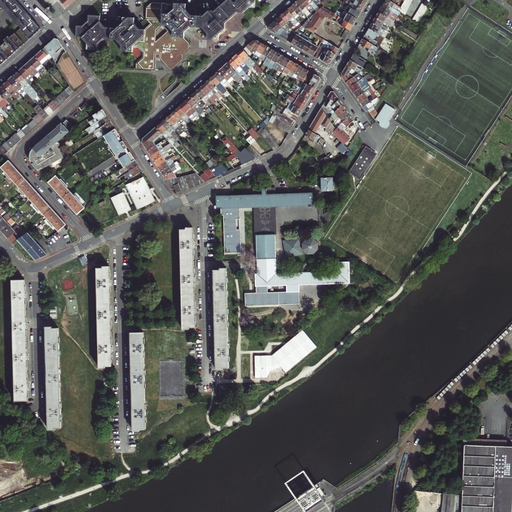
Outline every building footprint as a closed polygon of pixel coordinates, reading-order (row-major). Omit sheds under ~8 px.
[(21,28),(30,39),(41,29),(38,26),(15,0),(0,0),(0,4),(5,10),(21,28)] [(75,0),(59,0),(66,8),(75,0)] [(145,36),(133,46),(139,46),(144,52),(143,58),(139,62),(138,63),(138,64),(143,69),(151,70),(155,70),(156,53),(159,53),(161,53),(161,59),(171,71),(178,65),(183,60),(183,55),(189,50),(190,43),(184,37),(185,34),(185,32),(191,27),(197,27),(202,27),(207,33),(207,39),(213,39),(219,40),(219,34),(223,31),(225,29),(223,25),(241,10),(243,13),(249,7),(255,8),(255,0),(226,0),(227,0),(214,12),(212,14),(209,11),(203,16),(197,16),(191,15),(192,10),(186,4),(152,2),(146,7),(145,18),(151,24),(145,30),(145,36)] [(298,0),(297,1),(295,3),(304,13),(307,10),(298,0)] [(298,0),(307,10),(308,10),(312,7),(311,6),(305,0),(298,0)] [(362,11),(363,10),(346,0),(342,0),(341,2),(348,6),(360,13),(362,11)] [(364,6),(365,5),(356,0),(346,0),(363,10),(364,6)] [(397,4),(389,0),(386,0),(384,3),(400,12),(402,7),(397,4)] [(400,12),(406,15),(413,0),(405,0),(405,2),(402,7),(400,12)] [(293,4),(291,7),(299,15),(300,17),(304,13),(295,3),(293,4)] [(317,5),(315,3),(311,6),(312,7),(316,12),(318,11),(326,16),(332,20),(333,18),(335,14),(323,7),(320,9),(317,6),(317,5)] [(400,12),(384,3),(383,5),(382,7),(401,18),(403,19),(406,15),(400,12)] [(422,4),(413,20),(419,23),(428,7),(422,4)] [(359,15),(360,13),(348,6),(345,11),(357,19),(359,15)] [(289,8),(287,10),(295,18),(299,15),(291,7),(289,8)] [(401,18),(382,7),(381,9),(379,12),(393,20),(395,17),(399,20),(401,18)] [(286,11),(284,13),(294,25),(296,27),(298,29),(299,28),(298,27),(301,25),(300,24),(295,18),(287,10),(286,11)] [(305,22),(302,26),(301,26),(312,33),(314,34),(319,26),(326,16),(318,11),(316,12),(313,16),(309,19),(305,22)] [(356,21),(357,19),(345,11),(344,11),(342,14),(337,11),(335,14),(339,16),(353,25),(356,21)] [(393,20),(379,12),(377,15),(376,17),(384,23),(391,27),(394,21),(393,20)] [(282,15),(280,17),(291,28),(294,25),(284,13),(282,15)] [(352,27),(353,25),(339,16),(335,14),(333,18),(337,20),(335,22),(347,29),(350,31),(352,27)] [(105,39),(111,39),(112,28),(105,27),(100,22),(101,16),(89,15),(88,21),(83,26),(77,26),(76,37),(82,38),(87,44),(87,49),(98,50),(99,44),(105,39)] [(112,28),(111,39),(116,40),(122,46),(121,51),(133,52),(133,46),(145,36),(145,30),(140,29),(134,23),(135,18),(123,17),(123,23),(117,28),(112,28)] [(278,18),(275,21),(284,30),(287,32),(290,35),(292,30),(291,28),(280,17),(278,18)] [(384,23),(376,17),(374,20),(372,23),(388,32),(389,31),(389,29),(382,26),(384,23)] [(269,30),(283,38),(287,32),(284,30),(275,21),(272,23),(269,26),(269,30)] [(388,32),(372,23),(371,26),(369,28),(386,38),(388,32)] [(30,39),(21,28),(15,33),(24,44),(30,39)] [(386,38),(369,28),(367,32),(363,39),(378,48),(379,48),(386,38)] [(295,45),(297,46),(305,33),(298,29),(294,33),(296,35),(291,43),(295,45)] [(344,40),(350,31),(347,29),(341,38),(344,40)] [(289,42),(291,43),(296,35),(294,33),(292,30),(290,35),(286,40),(289,42)] [(15,33),(10,38),(19,49),(24,44),(15,33)] [(300,48),(302,50),(310,37),(310,36),(305,33),(297,46),(300,48)] [(4,41),(5,41),(15,52),(19,49),(10,38),(9,37),(4,41)] [(306,52),(308,53),(314,43),(312,42),(314,39),(310,37),(302,50),(306,52)] [(54,39),(45,47),(51,57),(54,61),(57,59),(55,55),(57,53),(62,57),(67,53),(58,39),(56,39),(54,39)] [(323,39),(322,41),(321,43),(323,44),(322,46),(325,48),(336,55),(338,52),(339,49),(323,39)] [(378,48),(363,39),(361,42),(360,44),(364,47),(363,48),(365,49),(366,48),(371,51),(373,51),(377,53),(379,48),(378,48)] [(253,41),(246,47),(254,55),(261,43),(259,42),(257,40),(253,41)] [(5,41),(0,46),(0,47),(9,58),(15,52),(5,41)] [(311,55),(313,56),(318,47),(314,45),(315,43),(314,42),(314,43),(308,53),(311,55)] [(264,45),(261,43),(254,55),(253,56),(256,58),(257,57),(260,58),(267,46),(264,45)] [(270,48),(267,46),(260,58),(265,61),(272,49),(270,48)] [(325,48),(322,46),(315,57),(316,58),(319,59),(322,53),(323,51),(324,49),(325,48)] [(0,56),(5,61),(9,58),(0,47),(0,56)] [(40,52),(34,57),(42,64),(48,59),(49,59),(51,57),(45,47),(40,52)] [(334,57),(336,55),(325,48),(324,49),(323,51),(322,53),(333,60),(334,57)] [(275,51),(272,49),(265,61),(263,64),(268,67),(277,52),(275,51)] [(263,72),(243,50),(240,52),(237,55),(251,70),(254,68),(260,75),(263,72)] [(279,53),(277,52),(268,67),(272,70),(273,68),(281,54),(279,53)] [(331,63),(333,60),(322,53),(319,59),(327,64),(329,64),(331,63)] [(284,56),(281,54),(273,68),(278,71),(278,70),(286,57),(284,56)] [(362,67),(363,68),(366,61),(355,54),(354,55),(353,55),(350,60),(358,65),(362,67)] [(251,70),(237,55),(236,56),(233,59),(242,69),(245,66),(246,67),(251,73),(253,72),(251,70)] [(32,59),(29,62),(39,72),(42,76),(43,75),(40,71),(44,68),(42,64),(34,57),(32,59)] [(288,59),(286,57),(278,70),(283,73),(290,60),(288,59)] [(242,69),(233,59),(231,60),(228,63),(239,76),(242,74),(248,81),(251,79),(242,69)] [(293,62),(290,60),(283,73),(282,74),(287,77),(288,74),(295,63),(293,62)] [(357,67),(358,65),(350,60),(348,64),(347,66),(355,71),(359,73),(365,69),(363,68),(362,67),(361,69),(357,67)] [(26,64),(23,67),(33,77),(39,72),(29,62),(26,64)] [(239,76),(228,63),(226,65),(223,67),(235,80),(236,82),(241,78),(239,76)] [(298,64),(295,63),(288,74),(293,76),(299,65),(298,64)] [(302,67),(299,65),(293,76),(298,79),(304,68),(302,67)] [(355,71),(347,66),(344,70),(342,74),(342,77),(346,82),(359,73),(355,71)] [(21,69),(18,72),(26,81),(29,79),(30,80),(33,77),(23,67),(21,69)] [(235,80),(223,67),(222,68),(219,71),(230,84),(235,80)] [(307,70),(304,68),(298,79),(302,82),(303,80),(309,71),(307,70)] [(230,84),(219,71),(217,73),(214,75),(225,88),(228,84),(232,89),(234,88),(230,84)] [(313,73),(309,71),(303,80),(305,81),(306,80),(310,82),(315,74),(313,73)] [(16,74),(12,77),(22,87),(32,98),(38,94),(30,86),(26,81),(18,72),(16,74)] [(359,73),(346,82),(348,85),(349,88),(362,78),(359,73)] [(320,77),(315,74),(310,82),(309,85),(315,89),(320,80),(320,77)] [(225,88),(214,75),(212,77),(209,80),(223,95),(228,91),(225,88)] [(11,78),(8,80),(17,91),(22,87),(12,77),(11,78)] [(362,78),(349,88),(352,91),(353,92),(368,82),(365,77),(362,78)] [(6,83),(3,85),(11,95),(15,99),(20,94),(17,91),(8,80),(6,83)] [(223,95),(209,80),(207,81),(205,84),(218,99),(221,96),(224,99),(225,98),(223,95)] [(368,82),(353,92),(355,96),(356,98),(373,87),(369,81),(368,82)] [(314,91),(315,89),(309,85),(302,82),(299,87),(302,88),(312,95),(314,91)] [(218,99),(205,84),(203,85),(200,88),(215,104),(219,109),(221,108),(215,101),(218,99)] [(0,87),(1,89),(0,89),(0,94),(8,103),(9,105),(12,102),(8,98),(11,95),(3,85),(1,87),(0,87)] [(74,93),(70,86),(65,90),(70,96),(74,93)] [(373,87),(356,98),(359,101),(360,103),(375,93),(378,91),(377,90),(375,90),(373,87)] [(215,104),(200,88),(198,90),(195,92),(205,103),(207,101),(211,105),(212,104),(213,106),(215,104)] [(311,97),(312,95),(302,88),(300,91),(299,90),(298,91),(292,88),(291,90),(295,92),(309,100),(311,97)] [(65,101),(70,96),(65,90),(59,95),(65,101)] [(205,103),(195,92),(193,94),(191,96),(201,107),(205,103)] [(307,102),(309,100),(295,92),(292,97),(305,105),(307,102)] [(329,95),(327,98),(331,100),(328,104),(332,107),(340,99),(334,92),(331,92),(329,95)] [(375,93),(360,103),(362,106),(363,107),(378,97),(375,93)] [(0,106),(2,109),(8,103),(0,94),(0,106)] [(59,106),(65,101),(59,95),(54,100),(59,106)] [(304,108),(305,105),(292,97),(287,95),(285,98),(287,100),(287,101),(290,103),(302,111),(304,108)] [(201,107),(191,96),(189,98),(186,100),(199,115),(200,116),(204,112),(201,107)] [(378,97),(363,107),(365,110),(366,111),(368,111),(373,107),(377,104),(379,100),(378,97)] [(342,102),(340,99),(332,107),(333,108),(332,108),(333,110),(331,111),(330,112),(332,115),(343,104),(342,102)] [(54,111),(59,106),(54,100),(48,105),(54,111)] [(199,115),(186,100),(183,103),(179,106),(189,118),(192,121),(199,115)] [(301,113),(302,111),(290,103),(286,109),(299,116),(301,113)] [(44,120),(49,116),(38,104),(33,109),(39,114),(44,120)] [(345,107),(343,104),(332,115),(330,118),(334,122),(347,110),(345,107)] [(386,104),(375,119),(379,122),(379,124),(380,127),(383,128),(386,129),(387,128),(389,125),(389,123),(388,121),(395,111),(386,104)] [(0,114),(2,113),(6,118),(9,116),(2,109),(0,106),(0,114)] [(189,118),(179,106),(177,108),(175,111),(186,123),(187,125),(190,122),(192,125),(194,123),(192,121),(189,118)] [(373,107),(368,111),(373,118),(378,114),(373,107)] [(298,118),(299,116),(286,109),(284,112),(277,108),(276,111),(296,122),(298,118)] [(333,137),(335,135),(333,133),(335,130),(334,127),(325,113),(322,108),(315,119),(311,126),(318,130),(321,125),(326,129),(325,131),(330,134),(333,137)] [(89,122),(91,126),(107,116),(106,113),(103,109),(93,116),(95,119),(89,122)] [(349,112),(347,110),(334,122),(336,124),(334,127),(335,130),(351,115),(349,112)] [(186,123),(175,111),(173,112),(169,115),(173,119),(174,118),(177,122),(184,130),(186,128),(183,126),(186,123)] [(295,124),(296,122),(276,111),(273,115),(292,127),(295,124)] [(38,125),(44,120),(39,114),(33,119),(34,120),(38,125)] [(173,119),(169,115),(168,116),(165,119),(175,130),(180,136),(185,131),(184,130),(177,122),(174,118),(173,119)] [(289,133),(292,127),(273,115),(270,120),(269,121),(289,133)] [(353,118),(351,115),(335,130),(333,133),(335,135),(343,143),(344,144),(349,140),(350,141),(353,137),(349,133),(346,135),(343,131),(354,120),(353,118)] [(89,134),(94,131),(111,121),(109,119),(107,116),(91,126),(86,129),(89,134)] [(172,132),(175,130),(165,119),(164,120),(160,124),(163,127),(164,126),(168,130),(167,131),(177,142),(180,140),(172,132)] [(32,130),(38,125),(34,120),(28,125),(32,130)] [(73,127),(66,120),(62,124),(61,124),(42,141),(33,150),(33,151),(32,151),(31,152),(31,153),(31,154),(30,155),(30,156),(28,158),(31,162),(32,161),(34,163),(32,164),(38,171),(54,167),(65,156),(57,147),(58,146),(59,145),(59,144),(58,143),(57,142),(68,132),(68,131),(73,127)] [(114,126),(111,121),(94,131),(99,139),(104,136),(115,128),(114,126)] [(163,127),(160,124),(159,124),(156,127),(163,136),(168,141),(171,139),(178,147),(180,145),(177,142),(167,131),(168,130),(164,126),(163,127)] [(27,135),(32,130),(28,125),(27,125),(21,130),(27,135)] [(318,130),(311,126),(308,130),(315,134),(318,130)] [(163,136),(156,127),(150,132),(143,139),(142,143),(147,151),(156,145),(154,142),(163,136)] [(120,136),(115,128),(104,136),(105,138),(102,139),(105,144),(108,142),(109,144),(106,145),(109,150),(111,148),(116,155),(113,156),(116,161),(119,159),(120,161),(117,163),(120,167),(122,165),(124,167),(136,160),(130,151),(127,153),(125,149),(127,147),(126,146),(123,141),(120,142),(118,138),(120,136)] [(248,132),(251,136),(255,140),(259,136),(259,135),(257,133),(252,128),(248,132)] [(278,148),(280,147),(265,128),(263,131),(261,134),(274,151),(278,149),(278,148)] [(22,140),(27,135),(21,130),(17,134),(22,140)] [(315,134),(308,130),(307,132),(305,135),(310,138),(310,140),(313,141),(314,141),(322,145),(325,141),(321,138),(321,137),(315,134)] [(16,145),(22,140),(17,134),(16,134),(11,138),(16,145)] [(251,145),(255,141),(255,140),(251,136),(247,140),(251,145)] [(243,165),(255,159),(246,149),(241,153),(227,137),(222,141),(234,154),(226,159),(227,160),(228,162),(237,157),(239,157),(241,161),(243,165)] [(12,148),(16,145),(11,138),(7,142),(12,148)] [(65,143),(68,148),(74,144),(70,139),(65,143)] [(8,152),(12,148),(7,142),(3,146),(8,152)] [(156,145),(147,151),(149,154),(151,156),(156,153),(156,152),(160,149),(160,150),(163,148),(160,143),(156,145)] [(82,144),(71,152),(73,155),(84,148),(82,144)] [(156,153),(151,156),(153,160),(154,161),(168,153),(166,150),(170,147),(172,146),(170,144),(163,148),(160,150),(160,149),(156,152),(156,153)] [(261,156),(251,145),(246,149),(255,159),(261,156)] [(0,150),(4,155),(8,152),(3,146),(0,148),(0,150)] [(366,147),(349,174),(361,181),(377,154),(366,147)] [(169,156),(168,153),(154,161),(156,164),(158,167),(163,164),(163,163),(167,160),(175,156),(173,153),(169,156)] [(226,159),(223,155),(218,158),(222,163),(227,160),(226,159)] [(163,164),(158,167),(160,170),(161,172),(174,163),(173,161),(176,158),(175,156),(167,160),(163,163),(163,164)] [(222,164),(215,156),(210,160),(216,168),(222,164)] [(327,156),(322,159),(326,167),(332,165),(327,156)] [(1,174),(5,178),(16,168),(9,160),(1,167),(4,171),(1,174)] [(130,171),(139,165),(138,163),(136,160),(124,167),(115,173),(117,177),(129,169),(130,171)] [(210,169),(216,168),(210,160),(205,164),(207,166),(209,168),(210,169)] [(174,163),(161,172),(163,175),(164,177),(173,172),(177,169),(178,171),(181,169),(180,167),(178,165),(179,164),(177,162),(174,163)] [(222,164),(216,168),(210,169),(209,168),(204,172),(205,173),(211,180),(216,177),(229,171),(222,164)] [(125,174),(128,179),(143,171),(141,169),(139,165),(130,171),(125,174)] [(13,180),(16,183),(23,176),(16,168),(5,178),(9,183),(13,180)] [(173,172),(164,177),(166,179),(167,181),(177,178),(173,172)] [(177,178),(167,181),(171,187),(174,186),(178,184),(182,191),(182,193),(194,187),(205,182),(200,177),(196,173),(177,178)] [(200,177),(205,182),(211,180),(205,173),(200,177)] [(48,182),(56,190),(66,181),(63,178),(62,179),(58,174),(48,182)] [(18,188),(22,192),(30,184),(23,176),(16,183),(19,187),(18,188)] [(126,185),(137,210),(155,202),(149,189),(144,177),(135,181),(131,183),(126,185)] [(322,179),(322,192),(334,191),(334,178),(322,179)] [(56,190),(63,198),(70,191),(72,190),(68,185),(69,184),(66,181),(56,190)] [(27,196),(30,199),(37,192),(30,184),(22,192),(20,193),(25,198),(27,196)] [(178,184),(174,186),(177,193),(182,191),(178,184)] [(314,206),(313,193),(287,194),(276,195),(276,188),(256,189),(253,189),(254,195),(232,196),(223,196),(216,196),(216,206),(215,206),(215,208),(221,208),(221,215),(224,215),(225,253),(242,252),(241,208),(256,207),(258,274),(257,274),(257,285),(268,285),(288,285),(288,292),(300,291),(300,284),(349,282),(349,261),(337,261),(337,272),(276,274),(274,207),(314,206)] [(63,198),(70,206),(80,197),(76,192),(73,195),(70,191),(63,198)] [(31,204),(35,209),(45,200),(37,192),(30,199),(33,202),(31,204)] [(111,198),(118,216),(126,213),(128,212),(131,210),(124,193),(111,198)] [(70,206),(77,214),(87,205),(80,197),(70,206)] [(41,212),(44,215),(52,208),(45,200),(35,209),(39,214),(41,212)] [(48,225),(49,225),(59,216),(52,208),(44,215),(47,219),(44,221),(48,225)] [(0,228),(11,218),(6,213),(0,219),(0,228)] [(66,224),(59,216),(49,225),(53,230),(55,228),(58,231),(66,224)] [(0,230),(1,232),(3,234),(11,227),(15,223),(11,218),(0,228),(0,230)] [(6,237),(12,244),(17,240),(18,240),(16,238),(23,232),(17,225),(13,229),(11,227),(3,234),(6,237)] [(185,231),(179,231),(181,330),(195,330),(193,228),(185,229),(185,231)] [(25,249),(35,260),(47,255),(27,233),(18,240),(17,240),(25,249)] [(301,237),(284,240),(287,257),(304,254),(301,237)] [(309,237),(304,242),(304,248),(309,253),(315,252),(319,247),(319,242),(315,238),(309,237)] [(101,269),(96,269),(97,369),(104,369),(104,368),(111,367),(109,267),(101,268),(101,269)] [(220,270),(214,270),(214,287),(215,321),(216,354),(216,370),(223,370),(223,368),(229,368),(226,268),(220,268),(220,270)] [(268,285),(257,285),(257,292),(246,292),(246,305),(300,304),(300,291),(288,292),(268,292),(268,285)] [(49,327),(46,327),(46,345),(47,377),(48,410),(48,430),(55,430),(55,428),(61,428),(59,328),(52,328),(52,326),(49,327)] [(283,369),(286,372),(316,347),(302,330),(272,356),(267,356),(255,356),(255,370),(256,378),(267,377),(271,369),(283,369)] [(146,429),(144,332),(134,332),(131,332),(131,348),(132,382),(133,414),(133,431),(140,431),(140,429),(146,429)] [(463,486),(462,511),(511,511),(511,446),(507,446),(508,440),(474,439),(465,438),(463,486)] [(445,493),(442,511),(458,511),(460,495),(445,493)]
